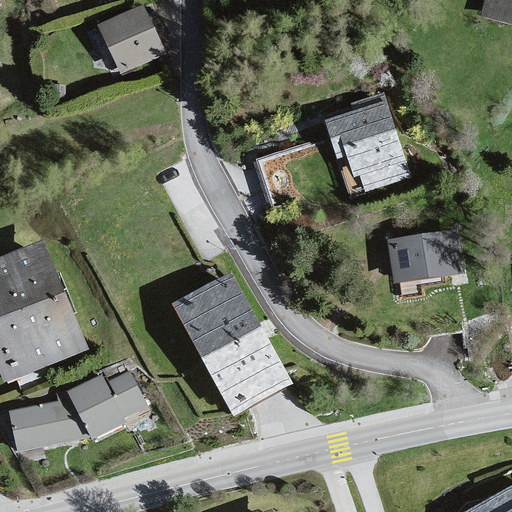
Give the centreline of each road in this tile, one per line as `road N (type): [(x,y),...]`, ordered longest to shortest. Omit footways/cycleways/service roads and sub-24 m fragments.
road 1 (residential): [(458,421),(442,373),(314,340),(268,296),(229,232),(204,164),(193,97),(197,0)]
road 2 (residential): [(75,511),(325,450)]
road 3 (residential): [(325,450),(458,421)]
